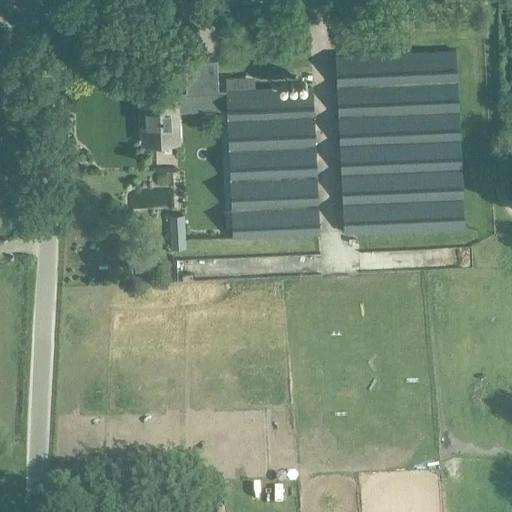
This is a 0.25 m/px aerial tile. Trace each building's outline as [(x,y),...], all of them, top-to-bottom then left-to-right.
[(457,49),(335,55),(344,234),(465,229),(457,49)] [(217,60),(185,62),(187,93),(219,92),(217,60)] [(313,86),(227,89),(226,89),(232,239),(320,235),(313,86)] [(176,92),(141,94),(143,143),(178,142),(176,92)] [(184,215),(169,216),(171,250),(186,249),(184,215)] [(362,267),(469,265),(468,248),(362,250),(362,267)]
